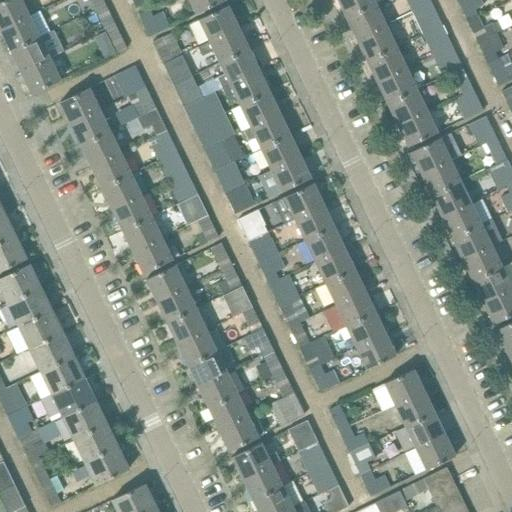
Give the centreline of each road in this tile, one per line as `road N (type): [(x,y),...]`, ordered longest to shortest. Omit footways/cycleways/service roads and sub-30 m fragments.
road 1 (residential): [(511,496),(270,0)]
road 2 (residential): [(195,511),(0,109)]
